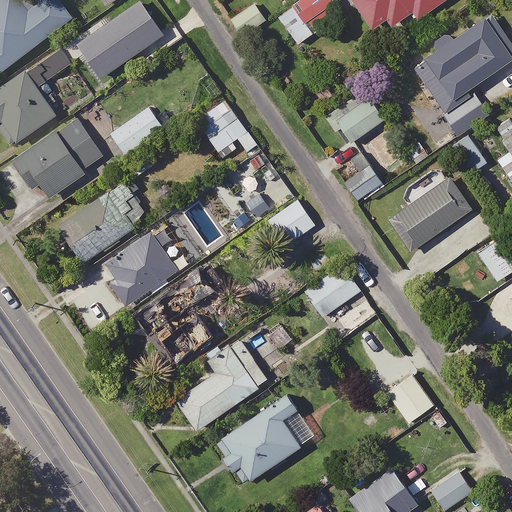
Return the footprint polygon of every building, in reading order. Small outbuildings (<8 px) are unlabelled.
[(0,0),(0,73),(75,17),(62,0),(43,0),(31,9),(24,0),(0,0)] [(167,33),(143,0),(141,0),(79,44),(104,78),(167,33)] [(271,19),(258,0),(257,0),(234,16),(247,35),(271,19)] [(340,0),(339,0),(300,0),(294,4),(307,22),(340,0)] [(354,0),(375,30),(389,20),(394,26),(415,12),(420,19),(447,0),(354,0)] [(511,61),(511,51),(488,17),(427,58),(455,100),(511,61)] [(186,34),(166,47),(175,61),(195,48),(186,34)] [(73,63),(63,48),(29,72),(39,86),(73,63)] [(29,72),(27,69),(0,87),(0,124),(4,122),(18,142),(59,113),(39,86),(29,72)] [(492,113),(478,92),(446,114),(460,135),(492,113)] [(339,118),(354,141),(386,119),(371,96),(339,118)] [(260,145),(227,99),(198,119),(221,153),(240,140),(249,153),(260,145)] [(169,130),(152,105),(112,133),(129,157),(169,130)] [(58,128),(15,158),(36,187),(42,183),(52,198),(88,173),(85,168),(106,154),(80,116),(60,130),(58,128)] [(489,163),(470,135),(455,145),(474,172),(489,163)] [(511,150),(499,158),(511,176),(511,150)] [(145,153),(130,164),(140,178),(156,167),(145,153)] [(267,163),(260,154),(252,160),(258,169),(267,163)] [(365,155),(342,169),(361,200),(384,185),(365,155)] [(475,210),(452,176),(391,217),(414,251),(475,210)] [(110,188),(60,223),(87,262),(138,227),(110,188)] [(271,207),(262,194),(248,204),(257,217),(271,207)] [(299,199),(271,219),(288,244),(317,224),(299,199)] [(252,221),(246,212),(234,219),(241,229),(252,221)] [(181,269),(154,230),(107,263),(117,278),(111,282),(128,307),(181,269)] [(511,245),(505,235),(480,252),(500,280),(511,272),(511,245)] [(202,265),(135,312),(152,336),(157,333),(179,365),(218,337),(194,303),(218,287),(202,265)] [(308,291),(325,316),(362,290),(345,265),(308,291)] [(178,398),(199,429),(262,385),(233,344),(210,360),(217,370),(178,398)] [(437,404),(416,373),(389,392),(411,423),(437,404)] [(301,408),(290,392),(224,438),(233,451),(225,456),(236,471),(244,466),(254,480),(304,445),(286,419),(301,408)] [(435,416),(442,426),(448,421),(441,412),(435,416)] [(409,511),(421,504),(394,466),(352,496),(363,511),(409,511)] [(475,490),(461,470),(434,489),(448,509),(475,490)] [(328,511),(321,502),(306,511),(328,511)]
